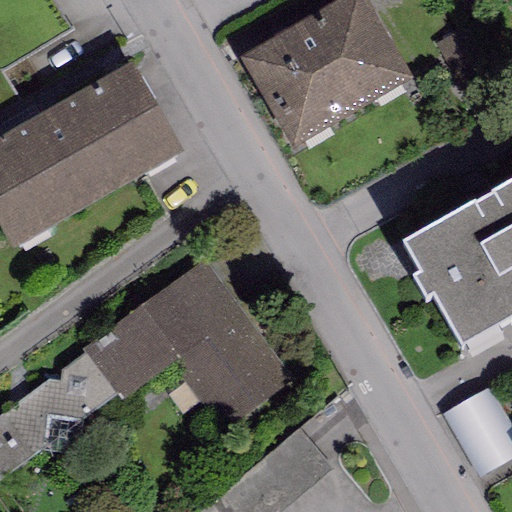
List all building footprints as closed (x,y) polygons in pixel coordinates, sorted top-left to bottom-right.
[(360,0),(351,0),(239,66),(292,157),(411,87),(360,0)] [(129,63),(44,112),(94,198),(179,149),(129,63)] [(0,229),(9,245),(94,198),(44,112),(0,137),(0,229)] [(461,362),(511,332),(511,194),(402,257),(419,288),(412,292),(425,314),(432,310),(461,362)] [(203,259),(81,350),(85,355),(117,397),(121,402),(176,361),(229,431),(295,381),(203,259)] [(0,482),(117,397),(85,355),(0,416),(0,482)] [(483,473),(511,459),(511,429),(494,390),(454,408),(483,473)]
